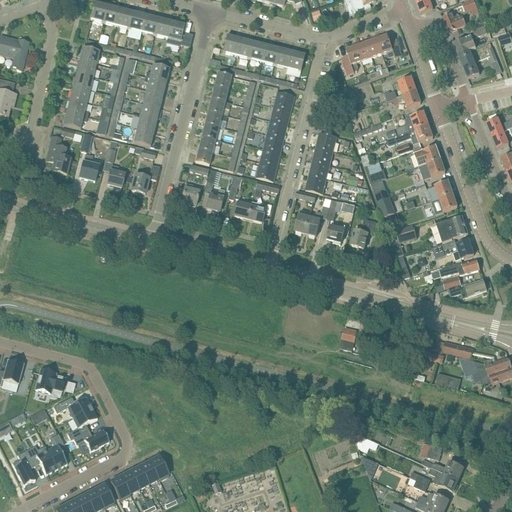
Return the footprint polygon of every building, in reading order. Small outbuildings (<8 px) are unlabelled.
[(295,6),(301,4),(300,0),(274,0),(273,6),(283,8),(285,1),(293,3),(294,3),(295,6)] [(310,0),(314,9),(320,7),(317,0),(310,0)] [(374,0),(347,0),(344,1),(347,9),(350,17),(363,12),(362,8),(376,3),(374,0)] [(428,0),(427,0),(417,4),(421,15),(433,11),(428,0)] [(466,14),(471,12),(473,17),(479,15),(474,1),(462,5),(466,14)] [(90,21),(102,24),(107,7),(94,4),(90,21)] [(102,24),(116,27),(120,10),(107,7),(102,24)] [(116,27),(129,31),(133,13),(120,10),(116,27)] [(129,31),(142,34),(146,17),(133,13),(129,31)] [(442,19),(448,34),(466,27),(462,18),(458,20),(455,14),(451,15),(442,19)] [(142,34),(155,37),(159,20),(146,17),(142,34)] [(155,37),(167,40),(171,23),(159,20),(155,37)] [(171,23),(167,40),(166,45),(180,49),(180,47),(190,49),(193,37),(183,34),(185,26),(171,23)] [(472,32),(475,40),(487,35),(484,27),(472,32)] [(504,29),(492,33),(494,38),(506,34),(504,29)] [(380,36),(376,38),(382,56),(393,52),(395,60),(402,58),(396,40),(389,43),(387,37),(381,39),(380,36)] [(498,40),(500,47),(511,43),(509,36),(498,40)] [(222,54),(235,57),(240,40),(227,37),(222,54)] [(18,43),(0,38),(0,56),(14,60),(11,71),(13,71),(12,72),(15,72),(16,72),(22,73),(26,57),(22,56),(25,44),(18,42),(18,43)] [(373,42),(367,44),(372,59),(382,56),(376,38),(372,39),(373,42)] [(453,45),(458,57),(470,52),(476,49),(472,40),(469,38),(453,45)] [(235,57),(248,60),(253,43),(240,40),(235,57)] [(248,60),(261,64),(266,47),(253,43),(248,60)] [(359,43),(355,45),(362,63),(372,59),(367,44),(360,47),(359,43)] [(362,63),(355,45),(351,46),(353,49),(346,52),(348,57),(342,59),(348,77),(354,75),(354,74),(357,73),(359,70),(357,65),(362,63)] [(136,58),(137,54),(138,49),(134,47),(132,53),(124,51),(123,55),(136,58)] [(261,64),(274,67),(279,50),(266,47),(261,64)] [(82,49),(79,62),(96,67),(100,53),(99,53),(83,49),(82,49)] [(274,67),(287,70),(291,53),(279,50),(274,67)] [(458,57),(463,69),(475,64),(470,52),(458,57)] [(291,53),(287,70),(301,74),(305,56),(291,53)] [(218,71),(231,74),(232,70),(220,67),(221,63),(210,60),(209,67),(219,70),(218,71)] [(79,62),(76,75),(93,79),(96,67),(79,62)] [(493,64),(491,65),(495,76),(502,73),(501,72),(497,62),(493,64)] [(475,64),(463,69),(468,81),(479,76),(475,64)] [(152,66),(149,80),(166,84),(170,71),(169,70),(169,71),(153,67),(153,66),(152,66)] [(76,75),(73,88),(90,92),(93,79),(76,75)] [(217,75),(214,88),(228,91),(231,78),(217,75)] [(364,75),(359,77),(361,84),(366,82),(368,81),(367,77),(366,75),(364,75)] [(398,84),(403,97),(416,92),(411,79),(398,84)] [(0,116),(8,118),(11,105),(14,105),(16,96),(12,95),(15,84),(0,80),(0,116)] [(149,80),(146,93),(163,97),(166,84),(149,80)] [(249,83),(246,96),(252,97),(255,84),(249,83)] [(73,88),(69,101),(87,105),(90,92),(73,88)] [(214,88),(211,100),(225,104),(228,91),(214,88)] [(387,102),(397,99),(395,92),(390,94),(389,92),(384,94),(387,102)] [(397,99),(387,102),(389,109),(399,106),(399,105),(405,103),(407,110),(421,105),(416,92),(403,97),(397,99)] [(146,93),(143,105),(160,110),(163,97),(146,93)] [(277,95),(273,109),(290,113),(294,99),(277,95)] [(101,108),(107,110),(111,111),(115,98),(110,97),(104,96),(101,108)] [(246,96),(243,108),(249,110),(252,97),(246,96)] [(211,100),(208,113),(221,117),(223,110),(229,112),(230,105),(225,104),(211,100)] [(69,101),(66,114),(88,119),(89,114),(85,113),(87,105),(69,101)] [(160,110),(143,105),(140,118),(157,122),(157,120),(159,121),(161,112),(160,111),(160,110)] [(243,108),(240,121),(246,123),(249,110),(243,108)] [(273,109),(270,123),(287,127),(290,113),(273,109)] [(208,113),(205,126),(218,129),(220,122),(226,124),(227,118),(221,117),(208,113)] [(396,131),(399,137),(428,127),(424,113),(414,117),(410,118),(410,119),(404,121),(405,123),(395,126),(396,131)] [(88,119),(66,114),(63,127),(64,127),(80,131),(82,123),(86,124),(88,119)] [(140,118),(136,131),(154,135),(157,122),(140,118)] [(511,129),(511,118),(510,120),(510,122),(500,126),(498,120),(486,125),(491,138),(504,133),(509,131),(511,129)] [(240,121),(237,134),(243,135),(246,123),(240,121)] [(270,123),(266,137),(283,141),(287,127),(270,123)] [(116,126),(112,125),(109,138),(113,139),(113,140),(127,143),(127,142),(126,142),(127,139),(121,137),(121,136),(114,134),(116,126)] [(354,136),(356,143),(362,140),(361,138),(385,129),(383,125),(354,136)] [(205,126),(201,139),(215,142),(218,129),(205,126)] [(397,138),(388,141),(388,142),(387,142),(386,143),(387,144),(387,146),(387,147),(388,147),(390,148),(392,147),(406,142),(411,140),(413,147),(419,145),(433,140),(428,127),(399,137),(399,138),(397,139),(397,138)] [(61,137),(72,139),(74,133),(63,130),(61,137)] [(154,135),(136,131),(133,145),(134,145),(134,144),(150,148),(150,149),(154,135)] [(386,135),(388,141),(397,138),(394,132),(386,135)] [(504,133),(491,138),(497,151),(509,146),(504,133)] [(237,134),(233,147),(240,148),(243,135),(237,134)] [(319,135),(316,149),(333,154),(337,139),(319,135)] [(81,153),(88,154),(92,138),(84,136),(81,153)] [(266,137),(263,151),(280,155),(283,141),(266,137)] [(52,173),(67,177),(69,169),(76,171),(78,163),(64,159),(66,151),(59,149),(61,140),(52,138),(46,162),(54,164),(52,173)] [(201,139),(198,151),(212,155),(214,147),(220,149),(221,143),(215,142),(201,139)] [(106,163),(113,165),(118,144),(111,143),(106,163)] [(233,147),(230,159),(236,161),(240,148),(233,147)] [(397,151),(399,157),(411,153),(409,147),(397,151)] [(414,156),(419,169),(440,161),(436,148),(422,153),(421,148),(413,151),(414,156)] [(142,156),(142,158),(154,161),(155,155),(144,152),(144,151),(136,149),(135,154),(142,156)] [(316,149),(312,163),(330,168),(333,154),(316,149)] [(198,151),(195,164),(209,167),(212,155),(198,151)] [(263,151),(259,165),(276,169),(280,155),(263,151)] [(506,173),(511,170),(511,155),(501,160),(506,173)] [(79,180),(95,183),(97,174),(98,172),(99,168),(91,166),(93,158),(85,156),(82,170),(79,180)] [(236,161),(230,159),(229,163),(224,161),(222,171),(233,174),(236,161)] [(445,174),(440,161),(419,169),(423,182),(445,174)] [(312,163),(309,177),(326,182),(330,168),(312,163)] [(370,167),(365,169),(367,177),(371,176),(371,177),(382,173),(379,164),(370,167)] [(276,169),(259,165),(256,179),(273,183),(276,169)] [(114,188),(113,190),(114,192),(119,193),(121,192),(124,180),(125,176),(117,175),(119,169),(113,167),(111,173),(110,173),(107,186),(114,188)] [(131,192),(145,196),(149,181),(156,183),(160,169),(152,167),(150,175),(144,174),(143,179),(135,177),(131,192)] [(198,176),(206,178),(207,172),(200,170),(190,168),(189,174),(198,176)] [(209,196),(211,196),(217,174),(210,172),(204,194),(209,196)] [(326,182),(309,177),(305,192),(323,196),(326,182)] [(348,177),(346,186),(357,188),(358,185),(359,181),(359,179),(348,177)] [(227,201),(234,202),(238,184),(245,186),(246,181),(233,178),(231,187),(229,192),(227,201)] [(383,181),(371,186),(377,203),(390,199),(383,181)] [(254,198),(257,199),(259,190),(268,193),(278,195),(279,189),(270,186),(257,183),(254,198)] [(453,196),(448,183),(427,190),(432,203),(453,196)] [(192,191),(193,187),(186,185),(181,205),(195,208),(199,193),(192,191)] [(205,211),(219,214),(222,205),(223,199),(222,199),(223,197),(228,198),(229,193),(219,190),(217,198),(211,196),(209,196),(208,201),(205,211)] [(296,199),(315,204),(316,198),(297,193),(296,199)] [(457,209),(453,196),(432,203),(436,216),(457,209)] [(390,199),(377,203),(381,214),(383,219),(395,214),(390,199)] [(234,218),(248,221),(251,208),(246,207),(247,204),(238,201),(234,218)] [(329,210),(326,222),(332,223),(337,203),(331,202),(329,210)] [(251,208),(248,221),(261,225),(266,208),(252,204),(251,208)] [(314,221),(309,219),(305,236),(316,238),(320,220),(326,222),(329,210),(323,209),(321,215),(316,214),(314,221)] [(295,233),(305,236),(309,219),(310,215),(300,212),(295,233)] [(383,220),(388,235),(394,234),(389,218),(383,220)] [(437,227),(443,245),(452,242),(452,241),(468,236),(462,218),(453,221),(437,227)] [(350,247),(364,251),(369,234),(374,235),(377,226),(364,223),(361,235),(354,233),(350,247)] [(327,241),(341,245),(343,235),(345,229),(335,226),(335,230),(330,228),(329,231),(327,241)] [(394,234),(388,235),(386,236),(390,247),(399,244),(399,245),(400,245),(417,240),(413,227),(394,234)] [(452,242),(443,245),(443,246),(434,249),(436,255),(440,254),(442,260),(454,255),(452,251),(457,249),(461,261),(464,260),(474,256),(469,242),(456,247),(455,242),(453,242),(452,242)] [(399,245),(391,248),(395,260),(396,259),(402,258),(404,257),(400,245),(399,245)] [(440,272),(442,279),(460,274),(460,277),(470,275),(480,272),(476,262),(467,265),(440,272)] [(443,283),(445,291),(461,286),(459,279),(443,283)] [(463,291),(460,292),(458,288),(448,291),(451,298),(461,295),(463,300),(468,298),(468,299),(487,292),(483,282),(474,285),(462,289),(463,291)] [(434,294),(419,298),(433,302),(434,294)] [(342,343),(353,345),(355,339),(356,332),(345,330),(342,343)] [(437,343),(435,353),(443,355),(445,344),(437,343)] [(443,355),(464,359),(467,349),(445,344),(443,355)] [(429,363),(441,367),(444,358),(432,355),(429,363)] [(485,366),(483,366),(487,378),(511,369),(509,359),(493,365),(492,361),(484,363),(485,366)] [(511,369),(487,378),(483,366),(467,362),(473,377),(479,375),(481,380),(489,378),(492,384),(498,381),(499,384),(511,379),(511,369)] [(0,372),(0,387),(2,388),(3,382),(18,386),(23,367),(8,363),(5,373),(0,372)] [(41,372),(35,391),(50,395),(52,390),(62,393),(62,392),(65,381),(55,378),(56,376),(41,372)] [(438,375),(435,386),(446,389),(449,378),(438,375)] [(69,385),(66,395),(74,397),(77,387),(69,385)] [(71,399),(53,409),(57,416),(67,411),(73,420),(92,410),(90,407),(90,408),(86,400),(75,406),(71,399)] [(78,430),(67,436),(71,443),(73,442),(89,433),(86,427),(97,421),(93,414),(94,414),(92,410),(73,420),(78,430)] [(44,412),(38,415),(42,423),(48,419),(44,412)] [(9,424),(0,428),(0,437),(12,431),(9,424)] [(89,433),(73,442),(77,448),(78,447),(85,444),(90,454),(91,454),(90,454),(109,445),(108,443),(110,443),(107,437),(105,438),(103,433),(103,434),(92,439),(89,433)] [(47,453),(56,472),(67,466),(67,467),(61,455),(67,452),(58,437),(49,441),(54,449),(47,453)] [(427,459),(439,463),(442,450),(430,447),(427,459)] [(35,448),(26,453),(35,469),(40,466),(46,478),(46,477),(56,472),(47,453),(45,448),(37,452),(35,448)] [(19,462),(12,466),(14,470),(24,488),(24,489),(25,488),(26,489),(31,486),(31,485),(35,483),(35,482),(29,472),(35,469),(26,453),(17,458),(19,462)] [(378,465),(362,458),(370,482),(371,482),(378,465)] [(159,459),(149,464),(158,481),(159,483),(169,478),(159,459)] [(422,465),(431,470),(458,482),(463,470),(449,464),(446,470),(436,466),(436,467),(424,462),(422,465)] [(149,464),(139,469),(148,486),(158,481),(149,464)] [(139,469),(130,474),(139,491),(148,486),(139,469)] [(458,482),(431,470),(428,476),(435,479),(433,485),(454,494),(457,488),(455,488),(458,482)] [(130,474),(121,479),(130,496),(139,491),(130,474)] [(412,474),(410,480),(429,488),(431,483),(412,474)] [(121,479),(110,484),(120,503),(131,498),(130,496),(121,479)] [(429,488),(410,480),(412,481),(409,487),(426,494),(429,488)] [(219,485),(213,487),(216,495),(220,494),(222,493),(219,485)] [(105,487),(94,493),(103,510),(104,511),(115,506),(105,487)] [(378,492),(378,501),(380,501),(380,506),(385,506),(385,501),(389,501),(388,492),(378,492)] [(94,493),(85,497),(92,511),(98,511),(103,510),(94,493)] [(421,498),(418,504),(436,511),(444,511),(448,503),(439,499),(429,494),(426,500),(421,498)] [(92,511),(85,497),(76,502),(80,511),(92,511)] [(80,511),(76,502),(66,507),(69,511),(80,511)]
